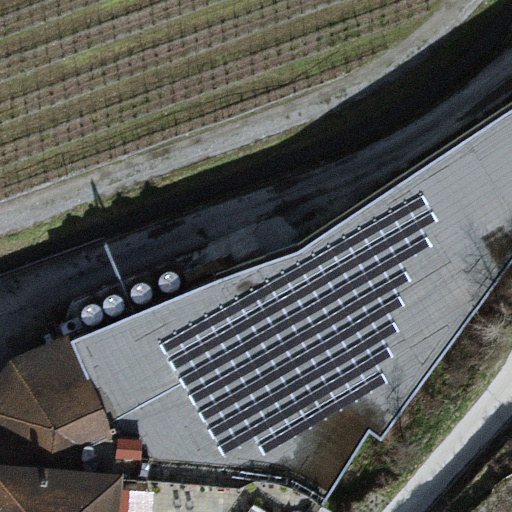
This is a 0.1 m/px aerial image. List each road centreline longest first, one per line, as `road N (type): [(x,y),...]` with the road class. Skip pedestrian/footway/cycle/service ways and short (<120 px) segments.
road 1 (track): [(0,217),(366,84),(468,0)]
road 2 (unclassified): [(399,511),(511,393)]
